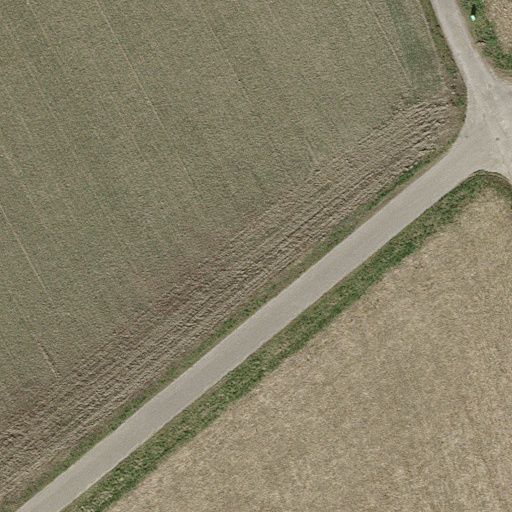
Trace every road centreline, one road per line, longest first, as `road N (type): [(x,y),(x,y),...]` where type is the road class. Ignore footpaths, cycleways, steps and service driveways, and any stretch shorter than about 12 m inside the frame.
road 1 (track): [(41,511),(511,116)]
road 2 (track): [(511,136),(458,0)]
